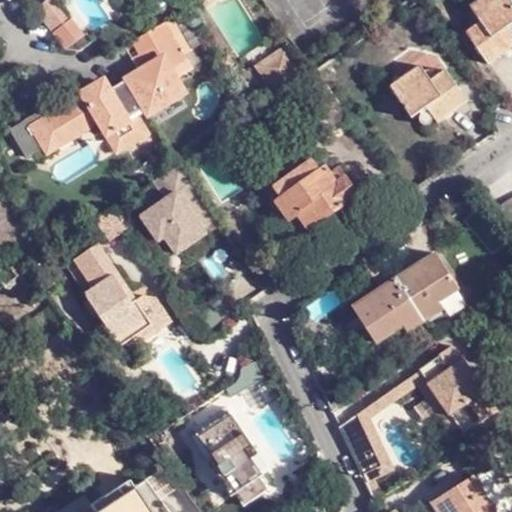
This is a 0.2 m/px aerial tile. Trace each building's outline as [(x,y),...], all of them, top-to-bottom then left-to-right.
[(55,0),(47,0),(35,9),(54,33),(68,22),(69,24),(73,21),(65,9),(63,10),(55,0)] [(511,37),(506,27),(511,23),(511,5),(508,0),(478,0),(469,7),(479,21),(464,32),(487,64),(511,46),(511,37)] [(174,18),(149,33),(135,42),(142,54),(133,58),(142,74),(112,90),(107,81),(85,94),(87,97),(75,104),(67,90),(41,105),(49,119),(35,127),(49,152),(101,121),(109,135),(122,128),(131,144),(147,135),(138,118),(148,111),(151,115),(186,94),(178,81),(195,70),(186,56),(194,51),(174,18)] [(287,46),(258,65),(274,91),(303,71),(287,46)] [(426,107),(431,116),(436,123),(465,102),(444,69),(428,80),(419,66),(389,87),(410,117),(418,112),(426,107)] [(351,118),(326,84),(308,97),(333,131),(351,118)] [(430,117),(431,116),(426,107),(418,112),(420,114),(418,120),(420,124),(424,125),(429,123),(430,119),(430,117)] [(160,160),(152,147),(143,152),(151,165),(160,160)] [(284,197),(321,170),(313,160),(276,187),(284,197)] [(217,217),(180,166),(154,184),(166,201),(142,217),(158,242),(165,238),(176,255),(209,231),(205,225),(217,217)] [(347,175),(341,168),(332,175),(326,166),(321,170),(284,197),(278,201),(293,221),(301,215),(310,227),(311,229),(360,195),(353,184),(347,175)] [(351,172),(347,175),(353,184),(357,181),(351,172)] [(511,199),(494,211),(511,231),(511,199)] [(111,240),(129,227),(116,209),(98,222),(111,240)] [(293,221),(302,234),(310,227),(301,215),(293,221)] [(217,217),(205,225),(209,231),(221,222),(217,217)] [(79,291),(110,337),(125,326),(130,334),(146,323),(130,299),(127,301),(117,287),(121,284),(93,243),(69,259),(88,286),(79,291)] [(435,252),(395,278),(425,320),(445,308),(441,301),(459,289),(445,268),(435,252)] [(378,253),(363,263),(380,288),(352,306),(359,315),(377,342),(378,343),(404,325),(408,331),(425,320),(395,278),(378,253)] [(130,299),(121,284),(117,287),(127,301),(130,299)] [(466,284),(459,289),(441,301),(445,308),(470,291),(466,284)] [(137,295),(130,299),(146,323),(161,312),(150,296),(137,295)] [(511,310),(493,323),(504,338),(511,332),(511,310)] [(146,323),(130,334),(134,341),(166,319),(161,312),(146,323)] [(377,342),(359,315),(347,323),(365,351),(371,347),(377,342)] [(377,342),(371,347),(375,353),(408,331),(404,325),(378,343),(377,342)] [(125,326),(110,337),(115,344),(130,334),(125,326)] [(423,369),(424,370),(432,381),(429,383),(451,415),(454,413),(462,427),(465,432),(482,421),(482,422),(500,411),(465,360),(464,361),(453,345),(440,356),(441,357),(423,369)] [(428,396),(415,405),(426,422),(439,413),(452,433),(462,427),(454,413),(451,415),(429,383),(432,381),(424,370),(341,429),(344,435),(372,422),(369,418),(420,384),(428,396)] [(260,456),(228,406),(190,431),(210,462),(205,465),(227,498),(260,477),(263,475),(253,460),(260,456)] [(344,435),(367,482),(394,469),(372,422),(344,435)] [(18,467),(50,444),(37,425),(4,449),(18,467)] [(176,511),(139,456),(55,511),(176,511)] [(260,477),(227,498),(235,511),(268,490),(260,477)] [(496,511),(475,477),(432,504),(437,511),(496,511)]
